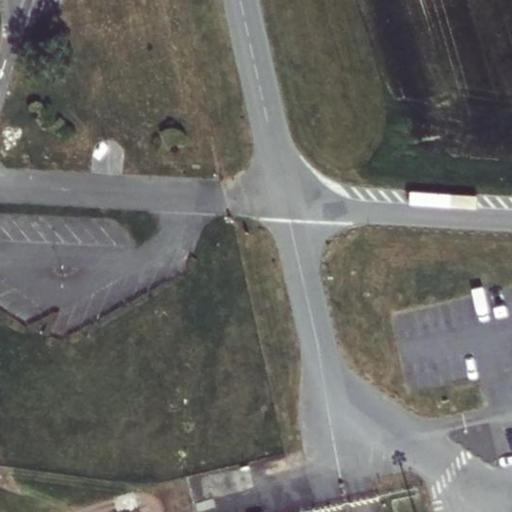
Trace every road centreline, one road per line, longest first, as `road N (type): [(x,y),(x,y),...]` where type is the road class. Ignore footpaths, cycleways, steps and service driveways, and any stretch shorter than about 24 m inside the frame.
road 1 (unclassified): [(290,203),(511,213)]
road 2 (unclassified): [(243,0),(290,203)]
road 3 (unclassified): [(322,391),(290,203)]
